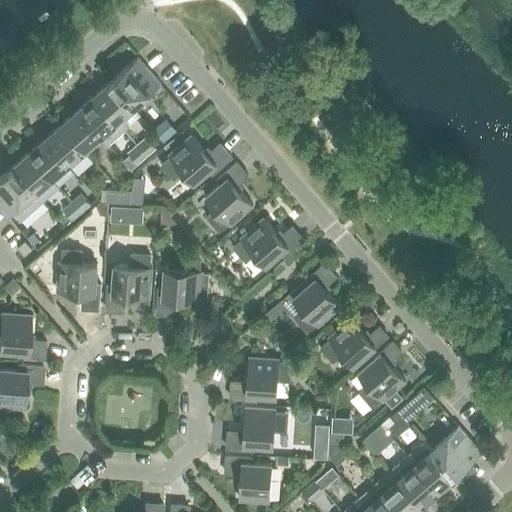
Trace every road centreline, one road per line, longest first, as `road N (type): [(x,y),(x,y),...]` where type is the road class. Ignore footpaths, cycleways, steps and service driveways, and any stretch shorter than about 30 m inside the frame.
road 1 (residential): [(511,434),(141,20)]
road 2 (residential): [(68,435),(67,387),(94,353),(138,343),(178,362),(197,402),(188,445),(174,461),(133,477),(93,466)]
road 3 (residential): [(0,126),(114,25),(141,20)]
